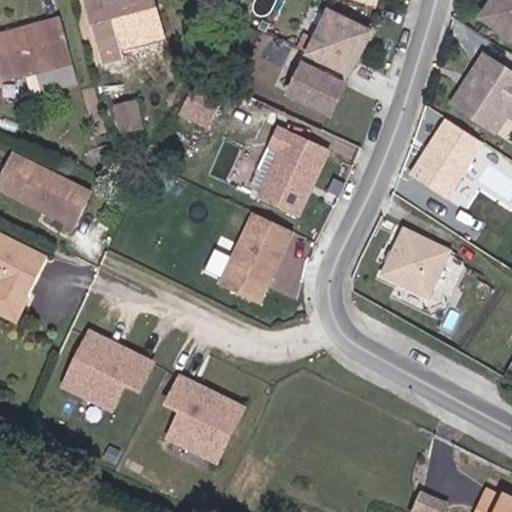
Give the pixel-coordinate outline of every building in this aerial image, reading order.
[(129,28),(159,22),(154,0),(91,0),(99,44),(117,41),(114,31),(129,28)] [(350,0),(384,9),(384,0),(350,0)] [(511,37),(511,1),(491,24),(511,37)] [(0,33),(0,83),(4,102),(28,97),(22,72),(42,67),(74,60),(64,18),(0,33)] [(340,120),(348,90),(327,81),(340,54),(360,64),(379,39),(338,20),(299,101),(340,120)] [(159,22),(129,28),(130,38),(161,33),(159,22)] [(74,60),(42,67),(45,76),(76,70),(74,60)] [(511,71),(498,62),(465,112),(497,133),(509,114),(511,116),(511,71)] [(148,126),(137,100),(124,104),(135,130),(148,126)] [(509,141),(511,136),(511,116),(509,114),(497,133),(509,141)] [(447,119),(411,175),(447,199),(484,144),(447,119)] [(338,154),(280,129),(269,149),(283,155),(260,199),(305,221),(338,154)] [(103,196),(24,157),(6,191),(85,231),(103,196)] [(272,314),(308,243),(269,223),(233,295),(272,314)] [(0,310),(28,324),(59,262),(40,252),(0,233),(0,280),(9,286),(0,304),(0,310)] [(444,307),(466,261),(420,239),(398,286),(444,307)] [(136,358),(89,335),(65,383),(114,406),(126,380),(141,387),(154,361),(138,353),(136,358)] [(196,381),(180,373),(167,400),(182,407),(169,433),(217,457),(241,408),(194,386),(196,381)] [(486,511),(502,511),(511,490),(500,484),(486,511)] [(511,511),(511,490),(502,511),(511,511)] [(454,511),(456,508),(431,497),(424,511),(454,511)]
